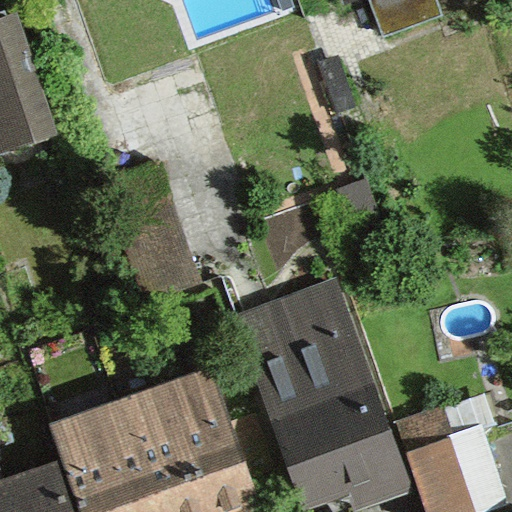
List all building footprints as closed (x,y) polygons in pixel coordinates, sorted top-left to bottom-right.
[(343,0),(345,5),(357,0),(371,0),(385,35),(437,16),(431,0),(343,0)] [(0,159),(51,142),(9,16),(0,18),(0,159)] [(137,123),(93,139),(150,300),(194,285),(137,123)] [(333,285),(240,319),(311,511),(404,478),(333,285)] [(155,393),(198,511),(262,511),(246,466),(230,424),(211,372),(155,393)] [(115,409),(152,511),(198,511),(155,393),(115,409)] [(53,431),(82,511),(152,511),(115,409),(53,431)] [(442,410),(397,426),(427,511),(489,511),(508,506),(481,427),(451,437),(442,410)] [(250,417),(230,424),(246,466),(266,458),(250,417)] [(0,511),(74,511),(59,466),(2,485),(0,478),(0,511)]
